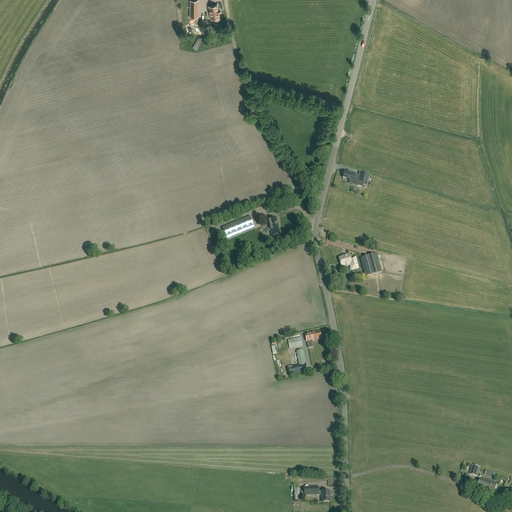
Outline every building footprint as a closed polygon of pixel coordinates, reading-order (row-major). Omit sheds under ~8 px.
[(191,0),(194,0),(193,6),(189,6),(189,17),(197,17),(197,6),(197,1),(201,2),(200,0),(191,0)] [(219,13),(220,13),(220,9),(218,9),(217,5),(208,7),(210,19),(214,18),(214,20),(220,19),(219,13)] [(355,176),(355,174),(351,173),(349,173),(345,172),(343,178),(347,179),(350,180),(349,183),(352,184),(358,185),(358,182),(360,177),(359,177),(355,176)] [(358,182),(364,183),(367,184),(369,175),(360,173),(359,177),(360,177),(358,182)] [(250,216),(244,219),(222,228),(226,239),(249,230),(254,228),(250,216)] [(271,232),(272,236),(280,234),(279,229),(278,229),(277,223),(276,218),(268,220),(271,232)] [(350,259),(349,254),(345,255),(345,257),(339,258),(339,259),(339,260),(339,262),(340,262),(341,266),(347,265),(347,266),(350,265),(351,270),(358,268),(355,257),(350,259)] [(366,277),(381,273),(381,272),(376,254),(360,259),(366,277)] [(313,341),(321,339),(319,332),(305,335),(307,342),(313,340),(313,341)] [(288,340),(290,349),(303,347),(300,335),(282,338),(283,342),(288,340)] [(299,364),(305,363),(303,350),(297,351),(299,364)] [(470,474),(476,476),(479,468),(472,466),(470,474)] [(494,493),(497,483),(481,478),(477,488),(494,493)] [(321,495),(322,502),(330,502),(329,491),(321,491),(321,492),(319,492),(319,487),(304,488),(305,495),(319,495),(321,495)]
